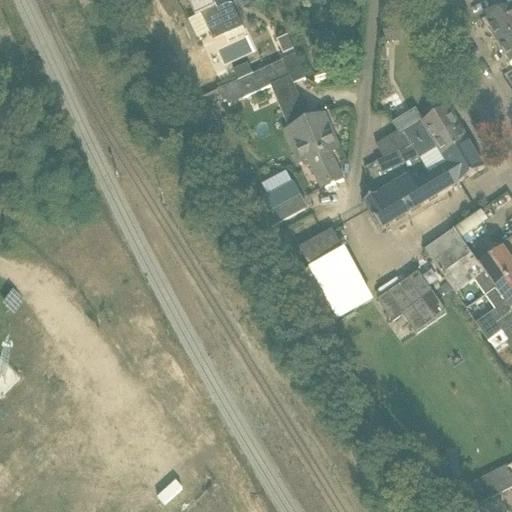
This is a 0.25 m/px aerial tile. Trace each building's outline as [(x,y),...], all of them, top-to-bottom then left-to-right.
[(187,0),(196,19),(201,17),(210,36),(214,44),(243,31),(228,0),(187,0)] [(511,8),(486,24),(499,46),(511,39),(511,8)] [(383,44),(399,45),(400,24),(383,23),(383,44)] [(511,39),(499,46),(511,68),(511,67),(511,39)] [(325,191),(344,183),(337,167),(333,169),(328,156),(340,151),(325,118),(311,124),(294,85),(305,80),(295,58),(286,63),(254,77),(240,83),(219,92),(225,106),(229,105),(231,109),(272,90),(291,134),(294,132),(314,178),(318,176),(325,191)] [(240,83),(254,77),(249,66),(235,72),(240,83)] [(352,80),(356,77),(356,73),(353,69),(348,69),(345,73),(345,77),(348,80),(352,80)] [(460,130),(448,110),(401,138),(399,134),(377,148),(384,161),(385,162),(412,148),(413,150),(431,139),(434,145),(460,130)] [(411,164),(413,165),(437,151),(442,159),(469,144),(460,130),(434,145),(431,139),(413,150),(412,148),(385,162),(384,161),(376,165),(382,177),(405,167),(411,164)] [(381,233),(485,170),(469,144),(442,159),(447,167),(413,187),(408,178),(362,204),(381,233)] [(266,218),(262,220),(269,232),(305,212),(298,201),(300,200),(293,187),(258,205),(266,218)] [(511,202),(507,196),(496,205),(500,211),(511,202)] [(312,271),(345,253),(334,232),(300,249),(312,271)] [(511,280),(511,264),(503,252),(480,268),(454,232),(425,253),(428,257),(455,294),(456,297),(475,284),(486,299),(511,280)] [(296,280),(322,331),(373,303),(346,253),(345,253),(312,271),(296,280)] [(402,316),(405,319),(416,336),(447,316),(439,304),(419,275),(417,276),(377,303),(392,323),(402,316)] [(511,280),(486,299),(496,313),(477,325),(491,345),(511,330),(511,280)] [(511,330),(491,345),(498,356),(502,353),(509,348),(511,353),(511,330)] [(505,358),(511,353),(509,348),(502,353),(505,358)] [(460,479),(459,459),(443,460),(444,480),(460,479)] [(511,483),(505,470),(459,493),(468,511),(471,511),(491,502),(511,491),(511,483)]
